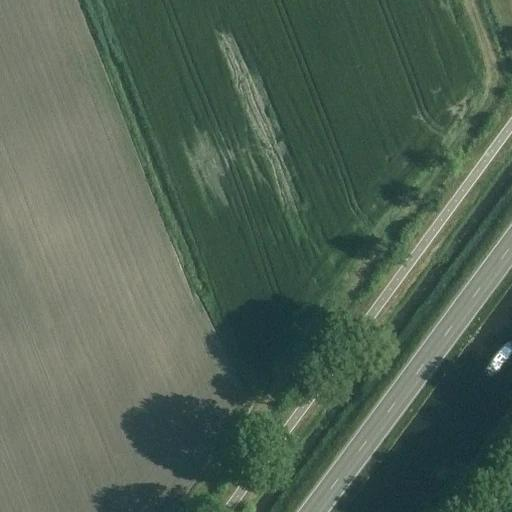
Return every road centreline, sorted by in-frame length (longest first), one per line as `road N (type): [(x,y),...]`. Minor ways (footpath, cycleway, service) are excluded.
road 1 (unknown): [(191,511),(499,99),(464,0)]
road 2 (secondary): [(314,511),(511,243)]
